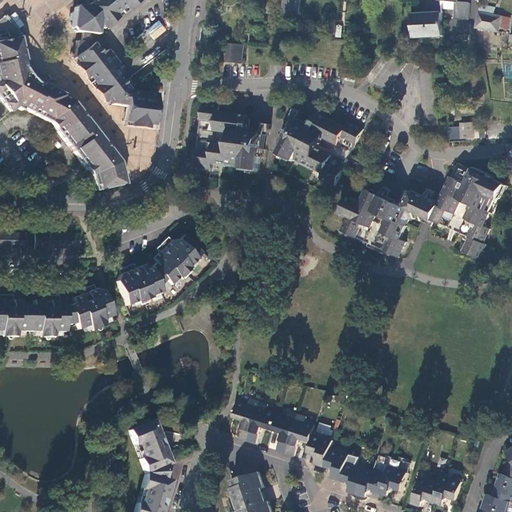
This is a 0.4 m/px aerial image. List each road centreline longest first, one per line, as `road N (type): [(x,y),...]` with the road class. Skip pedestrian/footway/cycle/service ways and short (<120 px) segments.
road 1 (residential): [(511,149),(437,155),(370,103),(316,85),(178,84)]
road 2 (tertiary): [(178,84),(165,167),(135,201),(0,202)]
road 3 (residential): [(180,511),(198,461),(217,442),(305,473),(317,511)]
